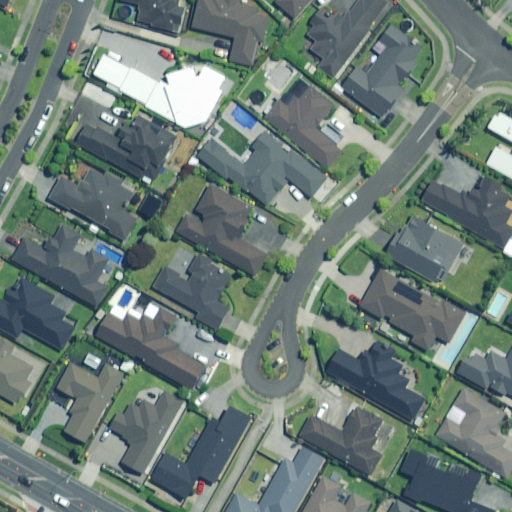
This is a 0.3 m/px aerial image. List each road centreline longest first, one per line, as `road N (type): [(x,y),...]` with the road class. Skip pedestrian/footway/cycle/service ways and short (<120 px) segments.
road 1 (residential): [(285,300),(305,259),(392,171),(488,48)]
road 2 (tertiary): [(86,0),(0,192)]
road 3 (residential): [(285,300),(294,377),(288,386),(264,384),(253,357)]
road 4 (tertiary): [(0,125),(50,0)]
